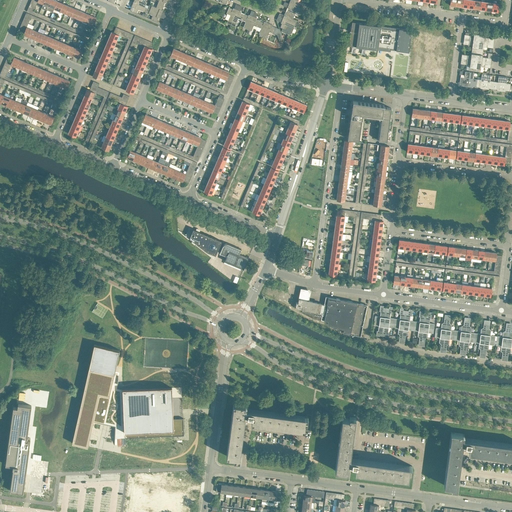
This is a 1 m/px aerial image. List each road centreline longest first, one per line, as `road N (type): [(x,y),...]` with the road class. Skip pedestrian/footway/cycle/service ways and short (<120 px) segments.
road 1 (tertiary): [(241,340),(349,391),(511,419)]
road 2 (tertiary): [(511,407),(387,386),(247,329)]
road 3 (tertiary): [(224,319),(125,261),(0,217)]
road 4 (tertiary): [(0,236),(101,268),(220,327)]
road 5 (residential): [(314,282),(339,87)]
road 6 (residential): [(511,363),(371,338),(371,293)]
road 7 (residential): [(210,468),(228,341)]
road 8 (residential): [(462,16),(338,0)]
road 9 (residential): [(501,312),(382,295)]
